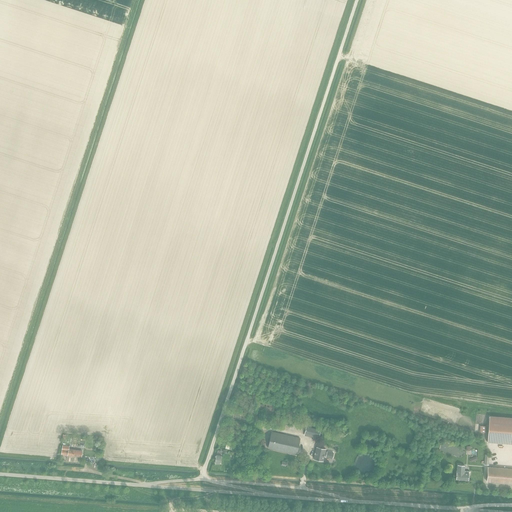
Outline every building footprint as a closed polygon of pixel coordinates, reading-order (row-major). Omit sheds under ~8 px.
[(511,417),(489,416),(487,442),(511,444),(511,417)] [(318,438),(318,436),(320,430),(306,427),(304,433),(312,435),(312,437),(318,438)] [(299,438),(271,432),(268,448),(296,454),(299,438)] [(82,451),(69,449),(69,448),(62,447),(61,454),(81,457),(82,451)] [(327,452),(326,453),(325,452),(325,450),(316,447),(313,458),(323,460),(324,456),(325,457),(332,459),(333,453),(327,452)] [(468,480),(468,471),(469,471),(464,470),(464,466),(457,465),(456,479),(468,480)] [(511,469),(488,467),(487,482),(511,483),(511,469)]
